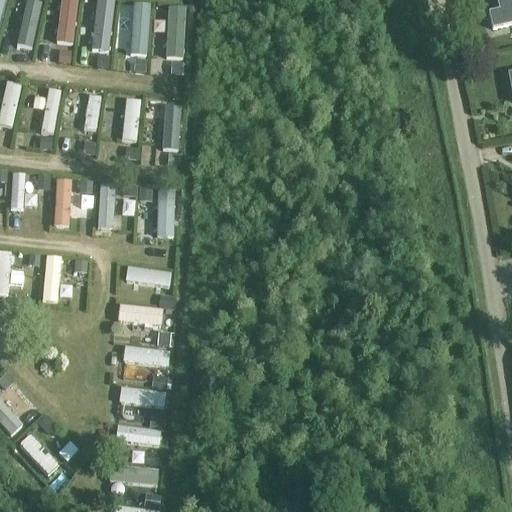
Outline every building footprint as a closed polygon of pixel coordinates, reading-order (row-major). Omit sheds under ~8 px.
[(21,0),(14,40),(33,44),(41,0),(21,0)] [(53,0),(52,44),(70,45),(71,0),(53,0)] [(511,0),(496,0),(499,12),(488,14),(492,31),(511,26),(511,0)] [(90,2),(89,52),(110,52),(111,2),(90,2)] [(117,47),(126,47),(125,59),(145,60),(146,5),(119,4),(117,47)] [(164,9),(162,60),(180,60),(181,9),(164,9)] [(0,127),(12,129),(18,86),(0,83),(0,127)] [(31,101),(29,114),(39,116),(36,134),(50,137),(60,93),(44,90),(41,103),(31,101)] [(81,133),(97,133),(98,97),(82,97),(81,133)] [(121,101),(119,142),(136,143),(137,101),(121,101)] [(176,150),(177,105),(163,105),(162,149),(176,150)] [(38,178),(37,192),(50,193),(50,179),(38,178)] [(49,229),(65,229),(66,182),(50,182),(49,229)] [(107,230),(107,186),(94,186),(93,230),(107,230)] [(137,214),(138,186),(117,186),(116,213),(137,214)] [(177,239),(176,193),(151,194),(151,239),(177,239)] [(39,304),(56,304),(58,258),(41,258),(39,304)] [(169,288),(170,274),(121,270),(120,285),(169,288)] [(139,288),(124,286),(123,302),(138,303),(139,288)] [(173,312),(175,300),(160,297),(158,310),(173,312)] [(170,349),(170,336),(159,335),(159,348),(170,349)] [(114,365),(114,381),(140,381),(141,366),(114,365)] [(166,392),(168,380),(154,378),(152,390),(166,392)] [(117,388),(114,405),(132,408),(131,417),(150,421),(152,409),(160,411),(163,396),(117,388)] [(0,404),(0,430),(7,438),(19,426),(0,404)] [(48,437),(57,428),(47,417),(38,427),(48,437)] [(165,431),(166,419),(151,417),(150,429),(165,431)] [(112,444),(156,447),(157,430),(113,428),(112,444)] [(27,434),(15,446),(46,480),(59,468),(27,434)] [(67,443),(57,455),(68,465),(78,452),(67,443)] [(160,468),(161,456),(145,454),(144,467),(160,468)] [(158,511),(160,498),(146,496),(144,508),(158,511)]
